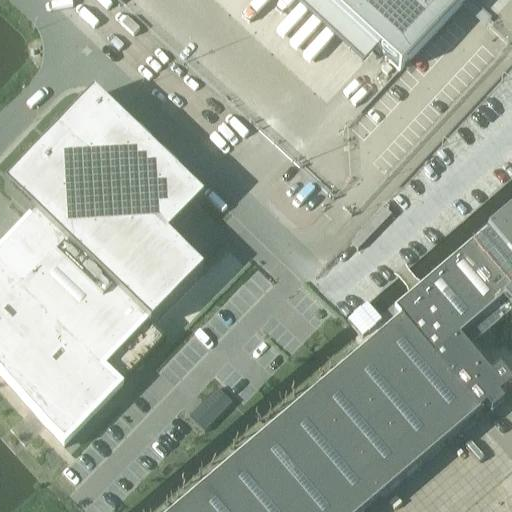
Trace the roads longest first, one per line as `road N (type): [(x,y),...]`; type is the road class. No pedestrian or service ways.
road 1 (unclassified): [(305,260),(84,51)]
road 2 (unclassified): [(0,138),(84,51)]
